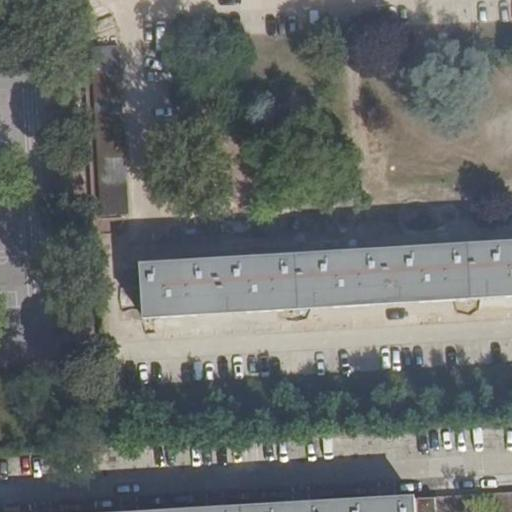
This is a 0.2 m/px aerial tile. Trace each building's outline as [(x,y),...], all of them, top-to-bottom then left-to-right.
[(130,216),(120,48),(92,49),(102,217),(130,216)] [(511,246),(142,269),(146,320),(171,319),(257,313),(344,308),(430,303),(511,297),(511,246)] [(436,511),(511,511),(511,494),(436,499),(436,511)] [(436,511),(436,499),(417,500),(417,511),(436,511)] [(417,511),(417,500),(389,502),(302,507),(221,511),(417,511)]
